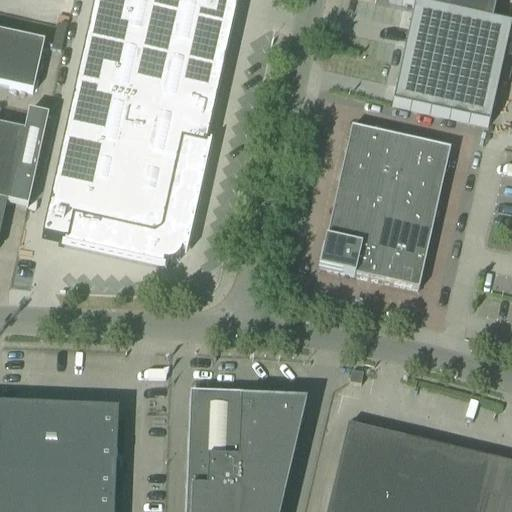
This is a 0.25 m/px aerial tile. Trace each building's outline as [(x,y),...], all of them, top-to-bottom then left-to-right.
[(93,0),(43,229),(66,235),(64,245),(161,266),(166,267),(169,266),(173,264),(177,261),(179,258),(181,254),(237,0),(93,0)] [(509,30),(490,26),(495,0),(382,0),(388,1),(388,4),(412,10),(390,108),(487,129),(509,30)] [(0,35),(0,88),(31,96),(43,45),(0,35)] [(0,229),(5,207),(7,208),(9,198),(27,202),(26,210),(47,120),(27,116),(22,137),(0,131),(0,229)] [(417,294),(449,153),(350,131),(318,271),(417,294)] [(360,388),(362,376),(350,374),(348,386),(360,388)] [(278,511),(304,408),(286,407),(241,405),(241,400),(189,398),(183,511),(278,511)] [(0,511),(111,511),(113,473),(121,473),(122,457),(114,457),(116,415),(0,410),(0,511)] [(383,511),(400,441),(346,428),(326,511),(383,511)] [(383,511),(419,511),(435,450),(400,441),(383,511)] [(435,450),(419,511),(473,511),(485,462),(435,450)] [(511,511),(511,468),(485,462),(473,511),(511,511)]
